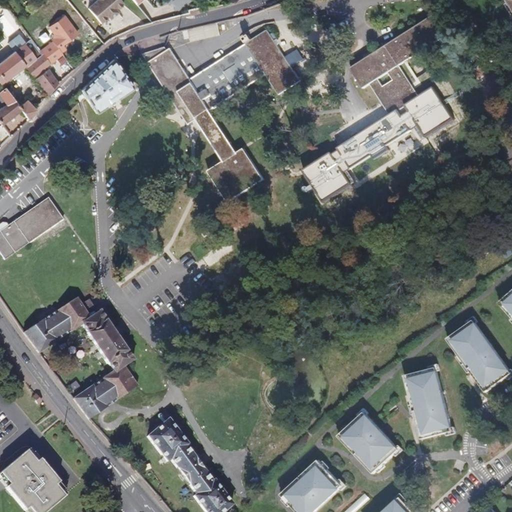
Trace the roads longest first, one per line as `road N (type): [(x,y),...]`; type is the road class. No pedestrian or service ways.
road 1 (residential): [(0,163),(95,61),(124,41),(272,0)]
road 2 (primary): [(141,499),(0,321)]
